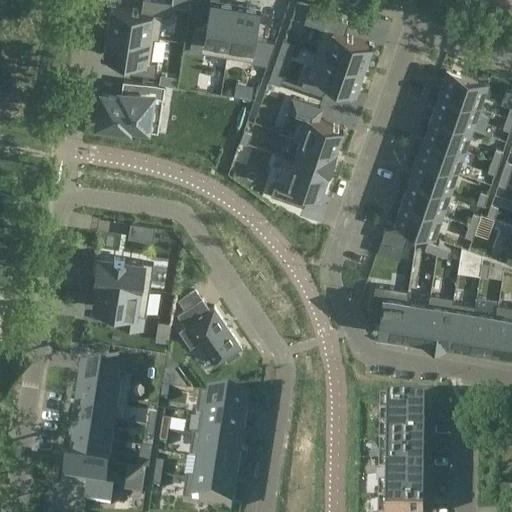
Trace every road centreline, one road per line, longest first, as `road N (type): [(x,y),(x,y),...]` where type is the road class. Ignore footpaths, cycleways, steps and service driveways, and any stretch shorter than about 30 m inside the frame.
road 1 (residential): [(511,380),(368,357),(332,277),(422,22)]
road 2 (residential): [(262,511),(284,366),(231,275),(174,209),(59,197)]
road 3 (unknown): [(331,264),(417,270),(452,251),(484,230),(511,149)]
road 4 (residential): [(24,421),(59,197)]
road 5 (residential): [(68,129),(89,0)]
